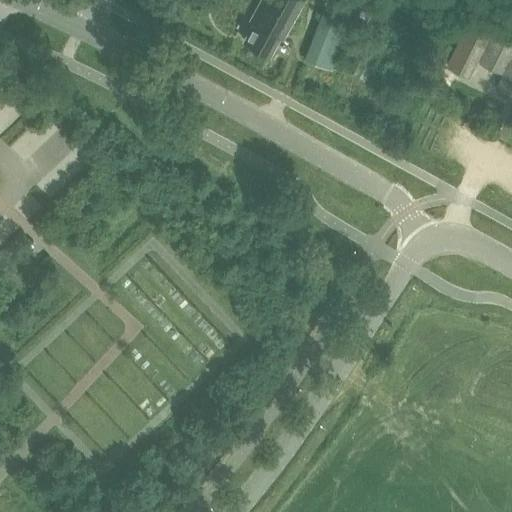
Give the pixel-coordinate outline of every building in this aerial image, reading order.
[(254,21),(244,39),(269,53),(297,0),(265,0),(265,2),(266,3),(256,22),(254,21)] [(354,19),(360,22),(359,24),(367,27),(372,17),(365,13),(365,11),(359,8),(354,19)] [(331,68),(349,22),(322,11),(304,57),(331,68)] [(511,31),(473,12),(447,64),(469,75),(477,59),(503,72),(495,88),(511,96),(511,31)] [(0,88),(13,75),(1,63),(0,63),(0,88)] [(24,214),(33,223),(46,211),(38,201),(24,214)] [(0,233),(0,246),(2,250),(23,235),(15,223),(0,233)]
